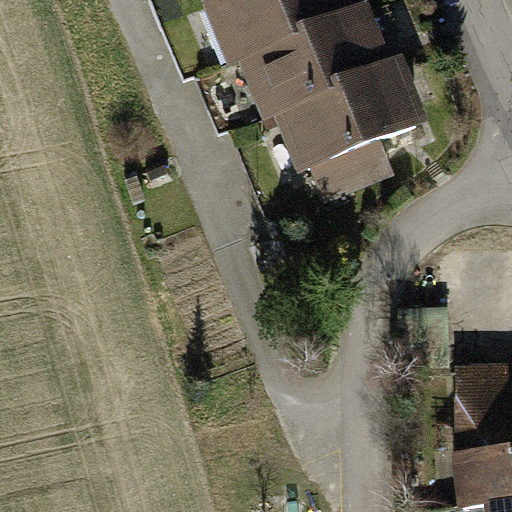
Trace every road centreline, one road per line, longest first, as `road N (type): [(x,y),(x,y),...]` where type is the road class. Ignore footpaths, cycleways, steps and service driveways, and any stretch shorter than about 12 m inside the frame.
road 1 (track): [(121,0),(290,418),(350,474)]
road 2 (residential): [(511,170),(420,219),(356,321),(352,511)]
